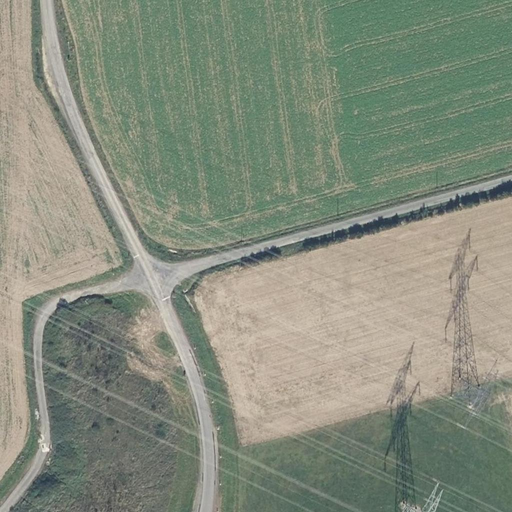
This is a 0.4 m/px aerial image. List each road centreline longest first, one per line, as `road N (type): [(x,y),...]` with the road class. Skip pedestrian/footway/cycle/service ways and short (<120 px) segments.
road 1 (unclassified): [(149,276),(511,177)]
road 2 (unclassified): [(46,0),(61,88),(149,276)]
road 3 (track): [(229,511),(231,469),(209,361),(181,302),(149,276)]
road 4 (unclassified): [(205,511),(197,385),(166,298),(149,276)]
